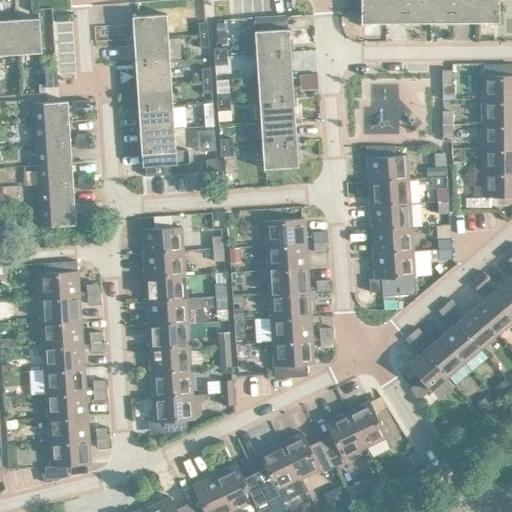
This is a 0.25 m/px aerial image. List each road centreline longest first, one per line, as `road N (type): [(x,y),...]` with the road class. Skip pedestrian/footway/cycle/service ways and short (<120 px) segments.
road 1 (residential): [(124,474),(370,354)]
road 2 (residential): [(124,474),(112,251)]
road 3 (residential): [(115,204),(334,195)]
road 4 (residential): [(115,204),(106,105),(86,71),(82,0)]
road 5 (residential): [(370,354),(511,232)]
road 6 (residential): [(467,511),(370,354)]
road 7 (residential): [(328,57),(511,55)]
road 8 (residential): [(370,354),(346,316),(334,195)]
road 9 (residential): [(334,195),(328,57)]
road 10 (residential): [(0,505),(124,474)]
